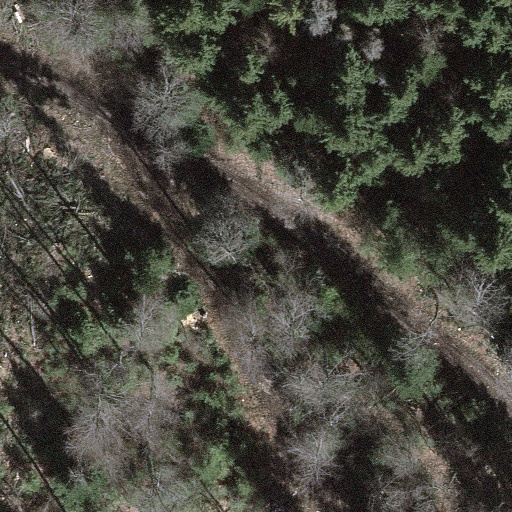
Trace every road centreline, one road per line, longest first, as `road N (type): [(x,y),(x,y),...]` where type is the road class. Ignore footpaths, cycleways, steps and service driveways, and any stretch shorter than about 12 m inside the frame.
road 1 (track): [(0,50),(317,240),(511,402)]
road 2 (track): [(152,135),(182,253),(317,511)]
